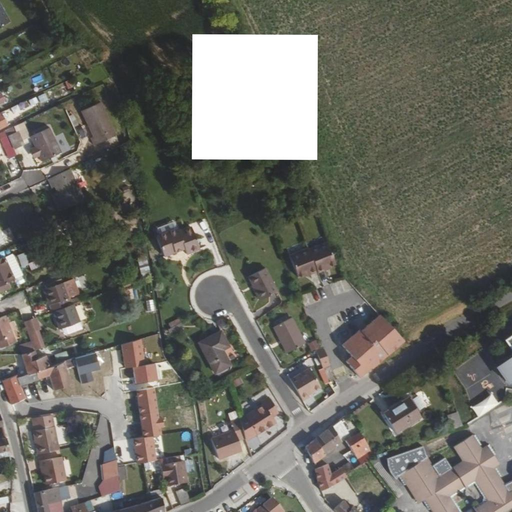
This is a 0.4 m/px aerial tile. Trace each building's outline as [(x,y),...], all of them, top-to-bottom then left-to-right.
[(0,28),(10,23),(0,5),(0,28)] [(17,94),(23,91),(19,82),(13,85),(17,94)] [(46,93),(38,95),(39,103),(48,102),(46,93)] [(118,135),(103,101),(83,111),(95,136),(93,138),(96,145),(118,135)] [(77,132),(82,140),(88,136),(83,128),(77,132)] [(16,133),(9,136),(13,148),(22,144),(16,133)] [(43,168),(63,159),(50,134),(31,143),(43,168)] [(9,136),(8,136),(7,136),(0,139),(9,159),(16,155),(13,148),(9,136)] [(84,200),(69,169),(47,180),(51,188),(54,187),(57,194),(64,209),(84,200)] [(59,212),(64,209),(57,194),(51,197),(59,212)] [(177,229),(156,237),(164,256),(184,249),(186,255),(200,249),(191,228),(179,232),(177,229)] [(325,243),(306,250),(314,272),(315,273),(325,270),(325,268),(333,265),(325,243)] [(314,272),(306,250),(306,249),(288,256),(296,277),(304,274),(304,276),(314,272)] [(12,253),(4,257),(15,279),(23,275),(12,253)] [(15,279),(4,257),(0,258),(0,292),(12,288),(9,281),(15,279)] [(38,260),(29,263),(31,270),(40,266),(38,260)] [(139,262),(141,276),(150,274),(148,260),(139,262)] [(278,292),(266,269),(249,279),(261,301),(278,292)] [(66,301),(71,300),(81,295),(76,280),(64,284),(61,286),(59,282),(48,285),(50,289),(45,291),(52,313),(55,312),(68,308),(66,301)] [(309,301),(317,300),(316,292),(308,293),(309,301)] [(75,305),(84,302),(82,299),(72,303),(71,300),(66,301),(68,308),(75,305)] [(81,323),(75,305),(68,308),(55,312),(61,330),(67,328),(76,325),(81,323)] [(5,315),(0,317),(0,345),(1,348),(16,342),(5,315)] [(371,369),(404,341),(380,316),(363,331),(361,330),(342,344),(351,356),(345,361),(358,376),(369,367),(371,369)] [(28,335),(38,331),(41,330),(37,318),(25,323),(28,335)] [(168,322),(170,331),(183,327),(180,318),(168,322)] [(303,344),(291,319),(275,327),(286,352),(303,344)] [(78,330),(76,325),(67,328),(69,333),(78,330)] [(34,351),(44,348),(38,331),(28,335),(32,344),(34,351)] [(228,347),(221,331),(199,343),(215,374),(230,365),(222,350),(228,347)] [(511,349),(511,357),(497,367),(509,385),(511,383),(511,336),(506,341),(511,349)] [(307,344),(311,351),(320,347),(316,339),(307,344)] [(22,355),(34,351),(32,344),(20,348),(22,355)] [(18,377),(20,385),(38,380),(37,379),(35,372),(50,367),(45,355),(36,358),(34,351),(22,355),(28,374),(18,377)] [(324,351),(321,352),(317,353),(323,368),(330,366),(324,351)] [(35,372),(37,379),(49,375),(54,391),(59,388),(61,392),(63,399),(74,396),(65,370),(81,365),(79,358),(53,366),(50,367),(35,372)] [(290,380),(302,401),(309,397),(308,395),(320,387),(310,368),(290,380)] [(319,370),(323,384),(329,383),(325,368),(319,370)] [(2,381),(14,411),(21,407),(19,401),(24,398),(20,385),(18,377),(17,376),(2,381)] [(245,439),(246,441),(276,421),(270,413),(276,409),(268,398),(261,402),(263,406),(240,422),(245,439)] [(420,417),(409,398),(383,414),(394,432),(420,417)] [(462,426),(457,412),(447,416),(452,429),(462,426)] [(33,430),(37,454),(59,450),(55,426),(53,426),(51,414),(41,416),(32,417),(34,430),(33,430)] [(240,422),(239,418),(231,421),(234,431),(211,439),(218,459),(241,451),(238,441),(245,439),(240,422)] [(349,434),(340,420),(315,439),(324,455),(336,446),(349,434)] [(371,450),(360,433),(346,441),(361,465),(365,462),(361,456),(371,450)] [(0,451),(8,450),(5,437),(0,437),(0,451)] [(488,451),(485,452),(477,438),(476,437),(467,443),(455,450),(461,461),(440,474),(429,457),(426,458),(403,473),(408,482),(414,491),(417,491),(422,500),(424,499),(426,497),(431,506),(434,511),(504,511),(511,507),(511,483),(507,486),(504,480),(499,472),(501,470),(501,466),(496,459),(491,449),(488,451)] [(480,437),(477,438),(485,452),(488,451),(480,437)] [(324,455),(315,439),(305,447),(313,464),(324,455)] [(397,478),(401,474),(403,473),(426,458),(424,447),(390,460),(391,469),(397,478)] [(492,448),(491,449),(496,459),(499,458),(492,448)] [(114,450),(104,450),(104,461),(114,460),(114,450)] [(43,468),(44,474),(45,484),(65,480),(61,457),(39,461),(40,468),(43,468)] [(165,475),(165,478),(166,485),(187,482),(184,461),(161,464),(162,475),(165,475)] [(126,480),(126,466),(117,467),(117,462),(101,462),(102,494),(120,493),(120,480),(126,480)] [(353,470),(349,463),(340,468),(345,477),(353,470)] [(327,464),(315,470),(317,479),(321,491),(345,477),(340,468),(330,475),(327,464)] [(34,492),(38,511),(72,511),(73,511),(71,511),(61,511),(58,510),(57,506),(56,502),(60,502),(56,487),(34,492)] [(181,505),(190,502),(185,488),(176,492),(181,505)] [(417,491),(414,491),(420,502),(422,500),(417,491)] [(336,492),(324,499),(325,501),(334,509),(343,500),(336,492)] [(119,510),(119,511),(165,511),(161,498),(119,510)] [(88,511),(93,511),(91,499),(71,506),(73,511),(72,511),(88,511)] [(337,511),(346,511),(349,509),(343,500),(334,509),(337,511)] [(262,506),(253,511),(276,511),(270,503),(264,508),(262,506)]
